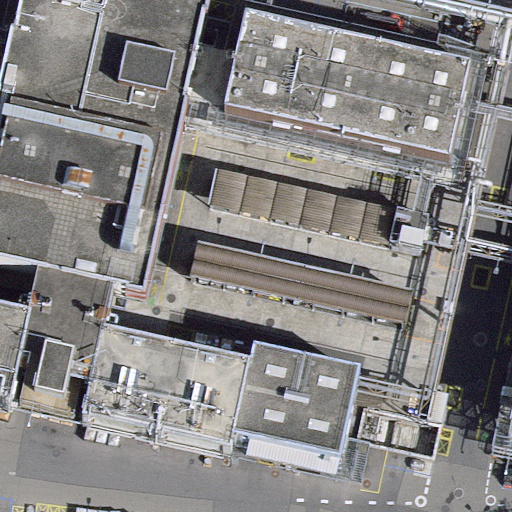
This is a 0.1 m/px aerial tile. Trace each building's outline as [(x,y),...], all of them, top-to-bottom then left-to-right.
[(212,8),(174,0),(24,0),(0,112),(0,274),(41,283),(34,313),(24,311),(21,322),(0,317),(0,409),(234,460),(237,445),(345,469),(364,381),(257,358),(254,375),(109,343),(118,301),(149,308),(186,136),(467,196),(495,71),(241,16),(231,62),(201,56),(212,8)] [(432,228),(219,180),(212,216),(424,263),(432,228)] [(408,336),(415,306),(198,256),(191,286),(408,336)] [(511,368),(499,432),(511,434),(511,368)] [(434,396),(427,425),(443,428),(450,399),(434,396)] [(361,442),(434,461),(443,428),(427,425),(370,410),(361,442)]
